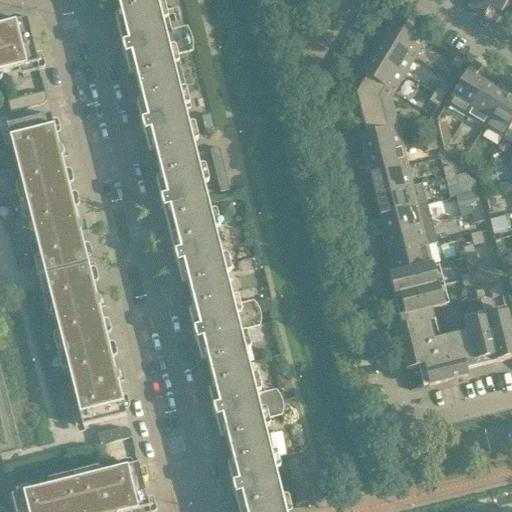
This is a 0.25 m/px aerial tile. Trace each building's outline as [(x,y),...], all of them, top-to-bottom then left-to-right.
[(176,79),(162,23),(156,2),(154,0),(124,0),(122,2),(119,7),(118,12),(126,44),(121,46),(121,47),(121,49),(121,52),(122,54),(122,55),(123,57),(124,58),(129,57),(138,89),(176,79)] [(482,0),(471,0),(467,8),(475,13),(482,0)] [(482,0),(475,13),(483,17),(489,7),(500,14),(508,1),(508,0),(482,0)] [(426,41),(392,21),(381,39),(415,59),(426,41)] [(0,75),(37,66),(26,22),(0,28),(0,75)] [(415,59),(381,39),(371,57),(404,77),(415,59)] [(360,75),(365,78),(393,95),(404,77),(371,57),(360,75)] [(464,64),(455,58),(449,67),(459,73),(464,64)] [(465,118),(482,89),(485,85),(474,78),(480,68),(471,63),(445,106),(465,118)] [(355,95),(365,135),(397,128),(390,100),(393,95),(365,78),(355,95)] [(193,147),(184,112),(176,79),(138,89),(146,121),(140,123),(140,124),(140,126),(141,129),(141,131),(142,133),(143,134),(143,135),(149,133),(155,156),(193,147)] [(485,85),(482,89),(465,118),(483,129),(509,86),(501,81),(495,91),(485,85)] [(438,85),(433,94),(442,99),(448,91),(438,85)] [(511,87),(509,86),(483,129),(502,140),(511,122),(511,101),(511,98),(511,87)] [(7,103),(10,114),(40,107),(41,106),(43,105),(44,104),(45,103),(45,102),(45,101),(45,100),(45,98),(44,93),(7,103)] [(442,99),(433,94),(428,103),(437,108),(442,99)] [(6,127),(25,202),(69,191),(60,159),(67,158),(64,147),(58,149),(50,116),(6,127)] [(210,116),(201,118),(205,133),(213,131),(210,116)] [(511,122),(502,140),(511,146),(511,122)] [(397,128),(365,135),(359,137),(364,158),(402,148),(397,128)] [(421,133),(424,143),(434,140),(432,130),(421,133)] [(434,140),(424,143),(426,153),(437,150),(434,140)] [(211,222),(202,186),(193,147),(155,156),(165,198),(159,200),(159,201),(159,203),(160,205),(161,208),(161,210),(162,211),(162,212),(168,210),(173,231),(211,222)] [(402,148),(364,158),(369,178),(407,168),(402,148)] [(218,149),(209,151),(220,194),(229,192),(218,149)] [(441,166),(443,176),(454,173),(451,164),(441,166)] [(407,168),(369,178),(374,197),(412,188),(407,168)] [(454,173),(443,176),(445,186),(456,184),(455,177),(454,173)] [(457,187),(446,189),(449,199),(476,193),(474,183),(462,175),(455,177),(456,184),(457,187)] [(417,207),(412,188),(374,197),(379,217),(417,207)] [(77,223),(73,210),(69,191),(25,202),(43,277),(87,266),(79,234),(85,232),(83,222),(77,223)] [(468,205),(470,215),(481,213),(479,203),(468,205)] [(427,205),(417,207),(379,217),(384,237),(431,225),(427,205)] [(481,213),(470,215),(473,225),(483,223),(481,213)] [(228,287),(220,258),(230,255),(227,241),(217,243),(211,222),(173,231),(179,252),(173,254),(173,255),(173,257),(173,259),(174,260),(174,263),(176,265),(176,266),(182,265),(190,297),(228,287)] [(436,245),(431,225),(384,237),(389,257),(427,247),(436,245)] [(462,249),(464,259),(475,256),(472,246),(462,249)] [(432,268),(427,247),(389,257),(394,276),(432,268)] [(475,256),(464,259),(467,269),(477,266),(475,256)] [(106,342),(101,323),(98,309),(104,308),(101,297),(96,299),(87,266),(43,277),(62,353),(106,342)] [(442,309),(437,288),(432,268),(394,276),(388,278),(398,320),(430,311),(442,309)] [(470,284),(468,275),(460,277),(462,286),(470,284)] [(498,286),(488,289),(491,299),(501,297),(498,286)] [(239,333),(250,330),(243,305),(233,307),(228,287),(190,297),(198,329),(192,331),(192,332),(192,334),(193,335),(193,338),(194,340),(195,342),(195,343),(201,342),(209,375),(247,365),(239,333)] [(482,290),(474,292),(476,301),(485,299),(482,290)] [(475,369),(466,334),(438,341),(432,316),(430,311),(398,320),(399,324),(400,329),(394,331),(405,372),(423,368),(428,388),(467,378),(466,372),(475,369)] [(511,360),(511,340),(506,315),(464,325),(466,334),(475,369),(511,360)] [(106,342),(62,353),(81,428),(125,417),(117,384),(123,382),(120,372),(114,373),(106,342)] [(272,419),(266,394),(255,397),(247,365),(209,375),(217,407),(212,408),(212,409),(212,411),(212,413),(212,415),(213,417),(214,419),(215,421),(220,419),(228,451),(266,441),(261,422),(272,419)] [(0,511),(0,457),(20,452),(0,372),(0,511)] [(100,447),(131,439),(130,435),(129,434),(129,432),(128,431),(127,431),(126,430),(125,430),(124,429),(123,429),(121,429),(97,436),(100,447)] [(284,511),(274,472),(266,441),(228,451),(237,484),(231,485),(231,486),(231,488),(231,490),(232,492),(232,494),(234,496),(234,497),(240,496),(243,511),(284,511)] [(298,505),(307,503),(296,461),(287,463),(298,505)] [(138,466),(74,483),(81,511),(142,511),(149,510),(138,466)] [(81,511),(74,483),(10,499),(13,511),(81,511)]
